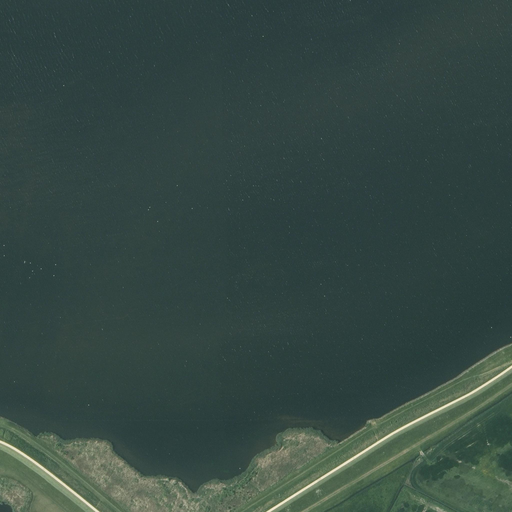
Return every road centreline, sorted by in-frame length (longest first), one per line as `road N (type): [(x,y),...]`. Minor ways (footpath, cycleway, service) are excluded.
road 1 (track): [(243,511),(383,422),(511,361)]
road 2 (track): [(511,384),(303,511)]
road 3 (track): [(0,428),(33,443),(117,511)]
